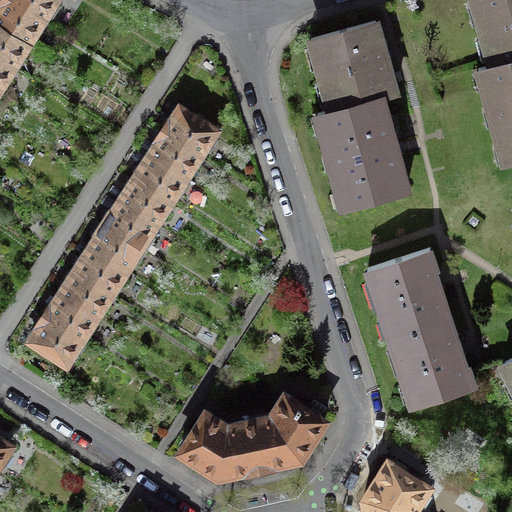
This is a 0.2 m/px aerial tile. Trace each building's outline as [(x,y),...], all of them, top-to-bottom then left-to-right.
[(4,0),(0,7),(0,24),(28,43),(43,19),(12,0),(4,0)] [(12,0),(43,19),(55,0),(12,0)] [(511,0),(473,0),(491,64),(491,65),(511,59),(511,0)] [(375,21),(311,38),(330,109),(330,110),(381,96),(395,92),(385,56),(375,21)] [(0,57),(14,66),(28,43),(0,24),(0,57)] [(0,87),(14,66),(0,57),(0,87)] [(511,59),(491,65),(491,64),(478,68),(505,162),(511,160),(511,59)] [(330,109),(317,112),(343,207),(407,190),(397,154),(381,96),(330,110),(330,109)] [(172,118),(164,130),(201,153),(216,129),(180,106),(172,118)] [(157,142),(150,153),(186,176),(201,153),(164,130),(157,142)] [(142,165),(135,176),(171,199),(186,176),(150,153),(142,165)] [(127,188),(120,200),(156,223),(171,199),(135,176),(127,188)] [(112,211),(105,223),(141,246),(156,223),(120,200),(112,211)] [(97,234),(90,246),(126,269),(141,246),(105,223),(97,234)] [(82,257),(75,269),(111,292),(126,269),(90,246),(82,257)] [(368,268),(391,336),(448,317),(441,293),(433,269),(436,269),(429,248),(368,268)] [(67,281),(60,292),(96,315),(111,292),(75,269),(67,281)] [(53,303),(45,315),(81,338),(96,315),(60,292),(53,303)] [(37,328),(30,339),(66,362),(81,338),(45,315),(37,328)] [(391,336),(412,404),(473,384),(466,364),(463,364),(456,340),(448,317),(391,336)] [(511,357),(502,362),(511,381),(511,357)] [(325,418),(285,393),(271,413),(227,423),(206,410),(179,450),(218,474),(234,471),(285,460),(301,457),(325,418)] [(0,461),(11,445),(0,438),(0,461)] [(415,511),(415,506),(429,485),(389,458),(364,496),(366,511),(415,511)]
